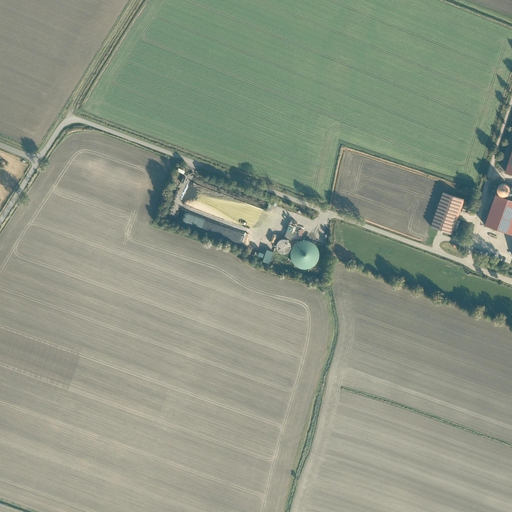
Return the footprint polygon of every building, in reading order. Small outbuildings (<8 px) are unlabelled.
[(495,192),(505,196),(510,185),(499,181),(495,192)] [(195,207),(201,185),(193,183),(188,204),(195,207)] [(454,233),(466,199),(444,191),(432,225),(454,233)] [(511,226),(511,209),(494,203),(486,224),(510,232),(511,226)] [(290,219),(288,225),(295,227),(297,221),(290,219)] [(289,252),(289,239),(276,239),(276,252),(289,252)] [(304,241),(300,242),(296,246),(293,251),(292,256),(293,259),(295,263),(299,268),(304,270),(308,270),(313,269),(318,266),(321,262),(322,258),(322,253),(321,248),(318,244),(314,242),(309,240),(304,241)] [(480,240),(477,248),(507,258),(508,254),(511,255),(511,244),(511,245),(501,242),(500,246),(497,245),(484,241),(483,241),(480,240)] [(274,252),(268,250),(264,261),(270,263),(274,252)]
